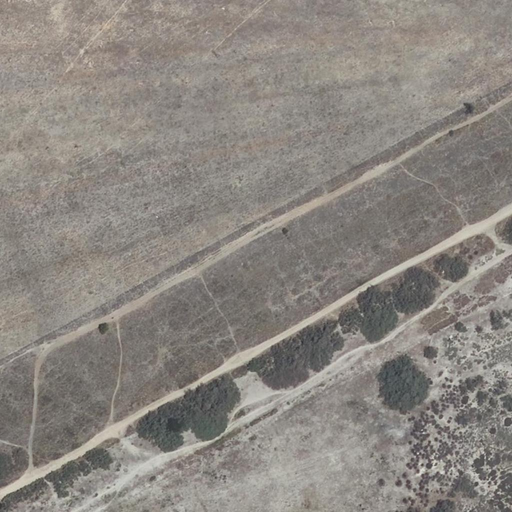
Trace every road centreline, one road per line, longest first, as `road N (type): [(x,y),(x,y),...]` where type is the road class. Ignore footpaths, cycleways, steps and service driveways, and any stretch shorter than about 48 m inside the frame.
road 1 (track): [(511,96),(51,345),(36,374),(30,475)]
road 2 (track): [(511,210),(0,493)]
